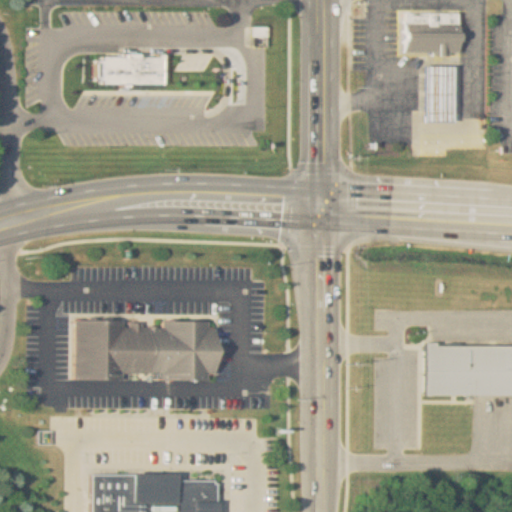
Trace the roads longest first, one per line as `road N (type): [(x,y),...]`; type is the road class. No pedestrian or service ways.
road 1 (secondary): [(323,187),(140,181),(0,218)]
road 2 (secondary): [(0,218),(323,216)]
road 3 (tertiary): [(321,511),(323,216)]
road 4 (secondary): [(323,216),(511,228)]
road 5 (secondary): [(511,199),(323,187)]
road 6 (tertiary): [(323,0),(323,187)]
road 7 (residential): [(0,218),(0,49)]
